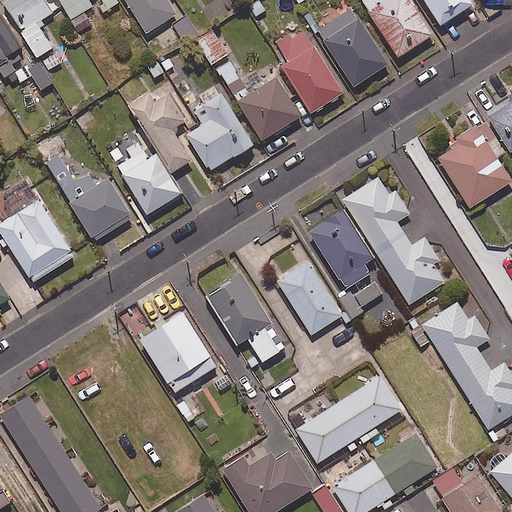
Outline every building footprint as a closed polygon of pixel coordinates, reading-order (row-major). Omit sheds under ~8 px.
[(52,11),(44,0),(1,0),(1,1),(37,56),(51,46),(35,22),(52,11)] [(58,0),(77,31),(90,23),(83,10),(91,5),(88,0),(58,0)] [(168,0),(124,0),(145,33),(176,13),(168,0)] [(431,34),(408,0),(360,0),(397,56),(431,34)] [(471,3),(469,0),(423,0),(439,24),(471,3)] [(387,63),(351,7),(316,30),(352,86),(387,63)] [(22,43),(3,12),(0,13),(0,63),(10,57),(8,55),(24,46),(22,43)] [(198,34),(186,14),(173,22),(185,42),(198,34)] [(342,92),(302,28),(277,44),(287,60),(282,63),(312,111),(342,92)] [(227,54),(212,29),(196,39),(211,63),(227,54)] [(10,57),(0,63),(0,72),(3,78),(10,74),(17,84),(31,75),(40,90),(51,83),(36,59),(33,61),(24,46),(8,55),(10,57)] [(56,49),(41,58),(49,71),(64,63),(56,49)] [(299,115),(276,77),(237,100),(260,139),(299,115)] [(183,100),(172,81),(132,105),(171,171),(190,159),(171,128),(184,121),(175,105),(183,100)] [(511,88),(506,93),(509,99),(488,112),(511,152),(511,88)] [(252,144),(220,91),(193,108),(202,123),(185,133),(208,170),(252,144)] [(511,180),(475,124),(433,151),(469,207),(511,180)] [(148,159),(137,141),(125,149),(130,157),(116,165),(146,213),(180,192),(157,154),(148,159)] [(74,181),(58,154),(46,161),(93,239),(131,216),(107,177),(95,184),(88,173),(74,181)] [(389,194),(378,176),(343,198),(409,303),(444,281),(433,263),(439,259),(424,236),(411,245),(396,220),(409,212),(395,190),(389,194)] [(73,254),(25,179),(12,186),(17,193),(3,201),(12,215),(0,222),(0,230),(32,281),(73,254)] [(345,289),(369,273),(363,263),(373,257),(341,208),(306,231),(345,289)] [(511,252),(495,264),(511,289),(511,252)] [(341,314),(306,260),(276,280),(311,334),(341,314)] [(369,273),(345,289),(336,295),(346,310),(343,312),(348,320),(363,310),(360,306),(381,292),(369,273)] [(286,345),(241,274),(206,296),(237,344),(247,337),(262,361),(286,345)] [(0,303),(9,298),(0,284),(0,303)] [(468,319),(456,301),(422,324),(488,428),(511,412),(511,388),(511,374),(504,362),(491,370),(475,346),(489,338),(474,315),(468,319)] [(215,365),(181,311),(139,338),(172,391),(215,365)] [(401,409),(379,375),(296,429),(317,462),(358,435),(363,442),(378,433),(374,426),(401,409)] [(92,511),(100,507),(28,394),(0,412),(0,420),(58,511),(92,511)] [(363,511),(437,466),(416,433),(332,485),(348,511),(363,511)] [(272,511),(311,487),(287,449),(272,459),(268,453),(248,466),(241,455),(221,468),(250,511),(272,511)] [(511,450),(489,471),(511,497),(511,450)] [(463,485),(452,468),(431,481),(450,511),(501,511),(479,475),(463,485)] [(341,511),(325,484),(312,492),(323,511),(341,511)] [(0,506),(10,500),(0,485),(0,506)] [(215,511),(204,494),(174,511),(215,511)]
